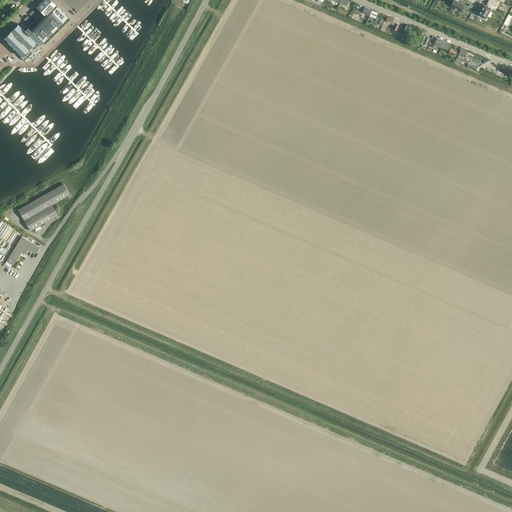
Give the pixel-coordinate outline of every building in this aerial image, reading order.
[(50,0),(42,0),(36,7),(45,16),(55,5),(50,0)] [(453,0),(454,0),(451,7),(461,12),(464,5),(458,2),(459,0),(453,0)] [(484,5),(478,15),(486,19),(491,8),(492,5),(496,7),(498,2),(493,0),(489,0),(488,3),(487,6),(484,5)] [(27,27),(24,30),(36,42),(39,46),(67,17),(57,6),(31,31),(27,27)] [(369,16),(372,10),(365,7),(362,13),(369,16)] [(32,10),(29,14),(36,22),(40,18),(32,10)] [(372,10),(369,16),(368,19),(377,23),(379,18),(377,17),(379,13),(372,10)] [(27,16),(23,19),(31,27),(35,23),(27,16)] [(396,20),(388,17),(386,22),(394,25),(396,20)] [(18,24),(3,39),(21,56),(20,57),(24,61),(32,53),(29,49),(36,42),(24,30),(18,24)] [(407,37),(408,33),(413,35),(415,29),(407,25),(404,31),(403,30),(401,34),(407,37)] [(430,38),(422,35),(419,43),(423,45),(421,48),(425,49),(430,38)] [(442,47),(444,41),(437,38),(435,44),(434,45),(437,46),(437,45),(442,47)] [(444,41),(442,47),(445,48),(444,52),(448,53),(448,54),(455,57),(458,51),(449,47),(451,44),(444,41)] [(465,56),(467,52),(461,49),(457,59),(468,63),(470,58),(465,56)] [(500,75),(502,72),(492,65),(490,68),(500,75)] [(30,231),(53,218),(47,207),(65,197),(59,187),(18,210),(30,231)] [(5,264),(11,268),(13,265),(14,265),(22,252),(24,252),(25,254),(27,253),(27,251),(29,250),(35,254),(40,247),(22,236),(5,264)]
